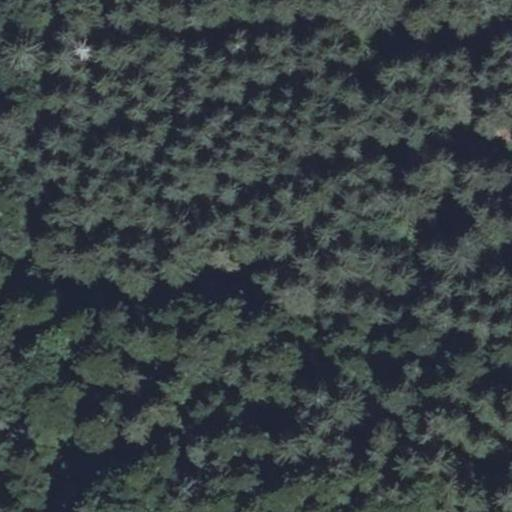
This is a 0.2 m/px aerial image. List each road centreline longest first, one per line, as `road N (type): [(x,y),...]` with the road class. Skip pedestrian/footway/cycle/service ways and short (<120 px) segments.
road 1 (track): [(63,0),(39,138),(18,439),(3,511)]
road 2 (track): [(311,0),(380,216),(511,58)]
